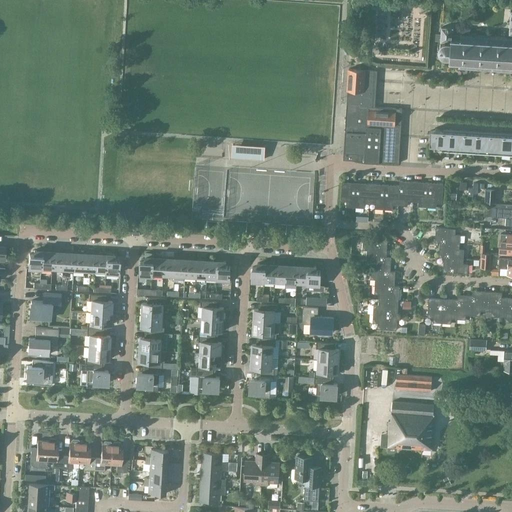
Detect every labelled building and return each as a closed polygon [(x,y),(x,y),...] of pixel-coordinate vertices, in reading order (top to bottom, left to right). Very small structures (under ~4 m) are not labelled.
[(511,9),(510,9),(508,38),(504,38),(504,37),(503,37),(503,38),(495,37),(495,36),(494,36),(494,37),(486,37),(487,36),(485,36),(485,37),(478,36),(478,35),(477,35),(477,36),(469,36),(469,35),(468,35),(468,36),(461,35),(460,34),(460,35),(456,35),(456,41),(451,40),(452,29),(445,29),(440,29),(439,43),(439,44),(438,45),(438,46),(437,47),(437,48),(437,50),(437,51),(438,53),(439,54),(439,55),(441,56),(442,57),(444,58),(448,58),(448,61),(447,61),(447,62),(448,62),(448,63),(449,63),(449,62),(458,62),(458,69),(459,69),(459,68),(466,68),(466,69),(468,69),(468,68),(475,68),(475,70),(476,70),(476,68),(484,69),(484,70),(485,70),(485,69),(492,69),(492,71),(493,71),(493,69),(501,70),(501,71),(502,71),(502,70),(509,70),(509,71),(510,71),(510,74),(511,73),(511,9)] [(349,67),(347,102),(373,103),(375,69),(349,67)] [(347,102),(343,159),(360,160),(360,161),(381,163),(381,161),(399,163),(402,108),(372,106),(373,103),(347,102)] [(433,151),(511,156),(511,133),(434,128),(434,132),(430,131),(429,146),(433,147),(433,151)] [(399,181),(399,186),(398,206),(407,206),(407,201),(413,202),(414,182),(399,181)] [(428,183),(414,182),(413,202),(418,202),(418,207),(427,208),(428,183)] [(346,207),(354,208),(356,183),(341,183),(340,202),(346,203),(346,207)] [(364,204),(369,204),(370,184),(356,183),(354,208),(363,208),(364,204)] [(443,184),(428,183),(427,208),(436,208),(436,203),(441,203),(443,184)] [(468,187),(468,195),(473,195),(473,192),(478,192),(478,187),(478,183),(473,183),(473,187),(468,187)] [(374,209),(383,209),(385,185),(370,184),(369,204),(375,204),(374,209)] [(385,185),(383,209),(392,210),(393,205),(398,206),(399,186),(385,185)] [(486,188),(486,191),(485,201),(495,202),(496,189),(486,188)] [(503,218),(505,218),(505,226),(510,226),(511,226),(511,204),(503,204),(492,203),(491,217),(503,218)] [(435,243),(440,243),(459,244),(460,235),(455,235),(455,229),(436,228),(435,243)] [(507,239),(500,239),(500,244),(499,244),(499,254),(511,254),(511,232),(507,232),(507,239)] [(367,251),(366,258),(386,259),(386,257),(387,243),(362,241),(362,251),(367,251)] [(439,257),(443,257),(463,259),(463,249),(459,249),(459,244),(440,243),(439,257)] [(41,269),(41,268),(42,250),(36,250),(33,250),(33,254),(29,254),(28,269),(41,269)] [(41,268),(51,268),(52,251),(49,251),(49,250),(42,250),(41,268)] [(51,268),(62,269),(63,251),(55,251),(52,251),(51,268)] [(62,269),(73,269),(74,252),(71,252),(63,251),(62,269)] [(73,269),(84,270),(85,252),(77,252),(74,252),(73,269)] [(84,270),(94,271),(95,254),(92,253),(85,252),(84,270)] [(94,271),(105,271),(106,254),(98,253),(98,254),(95,254),(94,271)] [(141,260),(139,280),(145,281),(145,278),(152,278),(152,276),(153,274),(152,274),(153,256),(154,253),(146,253),(145,260),(141,260)] [(491,254),(482,253),(481,267),(491,267),(491,254)] [(105,271),(105,273),(117,274),(118,259),(114,259),(114,255),(111,254),(106,254),(105,271)] [(152,274),(153,274),(163,275),(164,258),(161,257),(153,256),(152,274)] [(163,275),(174,275),(175,258),(167,257),(167,258),(164,258),(163,275)] [(370,266),(370,273),(390,274),(390,272),(391,257),(386,257),(386,259),(366,258),(366,265),(370,266)] [(463,259),(443,257),(442,272),(467,273),(467,264),(463,264),(463,259)] [(174,275),(185,276),(186,259),(183,259),(183,258),(175,258),(174,275)] [(185,276),(196,276),(197,259),(188,258),(188,259),(186,259),(185,276)] [(499,268),(507,269),(507,274),(511,274),(511,258),(500,258),(499,268)] [(196,276),(206,277),(207,260),(204,260),(204,259),(197,259),(196,276)] [(206,277),(216,278),(217,278),(218,260),(210,260),(207,260),(206,277)] [(217,278),(216,278),(216,279),(229,280),(230,265),(225,265),(226,261),(223,261),(223,260),(218,260),(217,278)] [(264,282),(264,280),(265,263),(260,263),(257,263),(257,267),(252,267),(251,282),(264,282)] [(264,280),(275,281),(276,264),(273,264),(273,263),(265,263),(264,280)] [(275,281),(286,282),(287,264),(279,264),(276,264),(275,281)] [(286,282),(296,282),(297,265),(294,265),(287,264),(286,282)] [(296,282),(307,283),(308,265),(300,265),(297,265),(296,282)] [(307,283),(306,285),(319,285),(320,271),(316,270),(316,266),(313,266),(308,265),(307,283)] [(375,280),(374,287),(394,289),(394,287),(395,272),(390,272),(390,274),(370,273),(370,280),(375,280)] [(378,295),(378,300),(398,301),(399,287),(394,287),(394,289),(374,287),(374,294),(378,295)] [(472,291),(472,296),(471,316),(480,316),(480,312),(485,312),(487,292),(472,291)] [(44,301),(31,300),(30,317),(50,318),(50,309),(58,308),(58,302),(60,303),(60,293),(45,292),(44,301)] [(501,293),(487,292),(485,312),(491,312),(491,317),(500,318),(501,298),(501,293)] [(91,300),(90,311),(111,313),(112,301),(105,301),(106,294),(89,293),(88,300),(91,300)] [(457,295),(457,300),(456,320),(465,320),(466,315),(471,316),(472,296),(457,295)] [(307,304),(326,305),(327,298),(307,296),(307,304)] [(143,303),(142,314),(162,316),(163,304),(166,305),(166,298),(149,297),(149,303),(143,303)] [(290,298),(285,297),(284,303),(286,303),(290,303),(290,305),(295,306),(296,298),(290,298)] [(433,323),(442,324),(443,299),(428,298),(427,318),(433,318),(433,323)] [(511,298),(501,298),(500,318),(505,318),(505,323),(511,323),(511,298)] [(443,299),(442,324),(451,324),(451,319),(456,320),(457,300),(443,299)] [(203,307),(202,318),(223,319),(224,307),(217,307),(218,301),(201,300),(200,307),(203,307)] [(373,305),(372,314),(397,316),(398,301),(378,300),(378,305),(373,305)] [(254,309),(254,321),(274,322),(275,311),(278,311),(278,305),(261,304),(261,309),(254,309)] [(318,307),(303,306),(302,323),(311,324),(310,331),(320,332),(320,334),(324,335),(324,332),(332,332),(333,317),(318,316),(318,307)] [(87,322),(87,329),(104,330),(104,324),(110,324),(111,321),(114,321),(114,314),(111,313),(90,311),(90,322),(87,322)] [(147,326),(147,332),(164,333),(165,327),(162,327),(162,316),(142,314),(141,326),(147,326)] [(397,316),(372,314),(372,323),(377,324),(376,329),(396,330),(397,316)] [(199,329),(199,335),(215,336),(216,331),(222,331),(222,328),(225,328),(226,321),(224,320),(223,320),(223,319),(202,318),(202,329),(199,329)] [(259,333),(259,339),(276,340),(276,333),(279,333),(279,322),(274,322),(254,321),(253,333),(259,333)] [(28,338),(28,352),(37,352),(37,354),(47,355),(48,344),(58,345),(59,328),(35,327),(37,328),(36,338),(28,338)] [(59,327),(58,337),(69,338),(69,334),(69,328),(69,327),(59,327)] [(89,335),(88,346),(109,347),(110,336),(103,335),(104,330),(87,329),(86,335),(89,335)] [(140,337),(140,349),(160,350),(161,339),(164,339),(164,333),(147,332),(147,337),(140,337)] [(215,336),(199,335),(198,341),(201,342),(200,353),(221,354),(224,354),(224,353),(224,347),(223,345),(221,345),(222,342),(215,342),(215,336)] [(252,344),(252,356),(272,357),(273,346),(276,346),(276,340),(259,339),(259,344),(252,344)] [(470,349),(486,350),(487,340),(471,339),(470,349)] [(319,348),(318,359),(339,361),(339,349),(333,349),(333,343),(316,342),(316,348),(319,348)] [(85,357),(85,363),(102,364),(102,359),(108,359),(109,347),(88,346),(88,357),(85,357)] [(146,361),(145,367),(162,368),(162,362),(160,361),(160,350),(140,349),(139,361),(146,361)] [(511,351),(504,351),(504,361),(503,370),(511,370),(511,351)] [(221,354),(200,353),(200,364),(197,364),(197,370),(213,371),(214,365),(220,366),(220,362),(222,362),(223,361),(224,355),(224,354),(221,354)] [(257,368),(257,373),(274,374),(274,368),(272,368),(272,357),(252,356),(251,367),(257,368)] [(315,372),(314,377),(331,378),(332,372),(338,372),(339,361),(318,359),(317,371),(315,370),(315,372)] [(34,378),(34,384),(46,385),(47,367),(50,368),(50,361),(33,360),(33,366),(27,366),(26,378),(34,378)] [(102,364),(85,363),(79,363),(78,369),(87,370),(86,387),(98,388),(99,382),(107,382),(108,370),(101,370),(102,364)] [(162,368),(145,367),(145,372),(138,372),(138,384),(146,385),(146,391),(158,391),(159,374),(162,374),(162,368)] [(213,371),(197,370),(190,369),(190,376),(199,376),(198,394),(210,394),(210,388),(219,389),(220,377),(213,376),(213,371)] [(274,374),(257,373),(257,379),(250,379),(250,391),(258,391),(258,397),(270,398),(271,380),(274,381),(274,374)] [(396,389),(431,391),(432,377),(397,374),(396,389)] [(293,390),(294,376),(287,375),(286,375),(285,390),(293,390)] [(331,378),(314,377),(314,383),(317,383),(316,401),(328,401),(328,395),(337,396),(337,384),(331,383),(331,378)] [(382,440),(381,446),(432,449),(434,415),(433,415),(434,404),(392,401),(391,421),(389,420),(388,441),(382,440)] [(51,468),(62,468),(62,456),(57,456),(58,442),(56,442),(56,440),(55,439),(49,438),(48,439),(48,441),(47,441),(46,461),(51,461),(51,468)] [(72,463),(78,463),(79,443),(79,441),(78,440),(72,439),(71,441),(71,442),(69,442),(68,456),(62,456),(62,468),(72,469),(72,463)] [(30,451),(30,467),(46,468),(46,461),(47,441),(37,440),(37,444),(31,444),(30,451)] [(104,464),(110,465),(112,445),(111,445),(111,443),(110,442),(104,441),(103,443),(103,444),(101,444),(100,458),(95,458),(94,470),(104,471),(104,464)] [(112,445),(110,465),(116,465),(115,472),(126,472),(127,460),(121,459),(122,445),(120,445),(120,444),(119,442),(114,442),(112,443),(112,445)] [(84,470),(94,470),(95,458),(89,458),(90,444),(79,443),(78,463),(84,463),(84,470)] [(146,456),(145,460),(167,461),(167,450),(151,449),(150,456),(146,456)] [(202,452),(202,464),(227,466),(227,462),(221,461),(222,453),(202,452)] [(254,484),(261,484),(262,454),(256,453),(255,461),(245,461),(244,481),(254,481),(254,484)] [(262,454),(261,484),(267,485),(267,482),(278,483),(279,463),(268,462),(269,454),(262,454)] [(296,456),(296,458),(294,458),(294,465),(295,465),(295,478),(305,478),(303,500),(318,501),(319,486),(320,481),(322,481),(322,477),(320,477),(321,467),(311,467),(312,457),(296,456)] [(150,464),(149,471),(166,472),(167,461),(145,460),(145,464),(150,464)] [(202,464),(201,476),(220,478),(221,470),(227,470),(227,466),(202,464)] [(144,477),(144,481),(165,483),(166,472),(149,471),(149,478),(144,477)] [(201,476),(200,488),(225,490),(226,486),(220,485),(220,478),(201,476)] [(165,483),(144,481),(144,485),(148,485),(148,493),(165,494),(165,483)] [(28,483),(28,494),(48,495),(48,489),(54,489),(54,485),(48,484),(28,483)] [(225,490),(200,488),(199,501),(219,502),(219,494),(225,494),(225,490)] [(28,494),(27,505),(47,506),(48,495),(28,494)]
